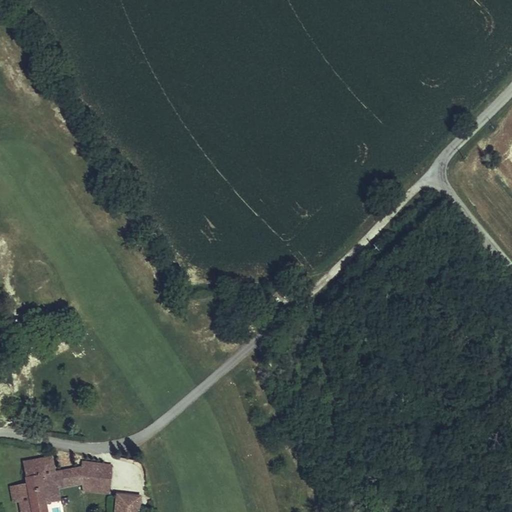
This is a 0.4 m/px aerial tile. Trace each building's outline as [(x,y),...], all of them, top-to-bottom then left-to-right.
[(56,465),(54,458),(27,461),(30,480),(19,482),(21,499),(23,511),(46,511),(45,502),(61,500),(58,484),(56,465)] [(111,493),(114,466),(86,464),(86,467),(85,481),(82,480),(82,484),(81,489),(111,493)] [(56,465),(58,484),(75,486),(75,483),(82,484),(82,480),(85,481),(86,467),(56,465)] [(14,500),(21,499),(19,482),(12,482),(14,500)] [(118,493),(115,511),(137,511),(140,496),(118,493)]
